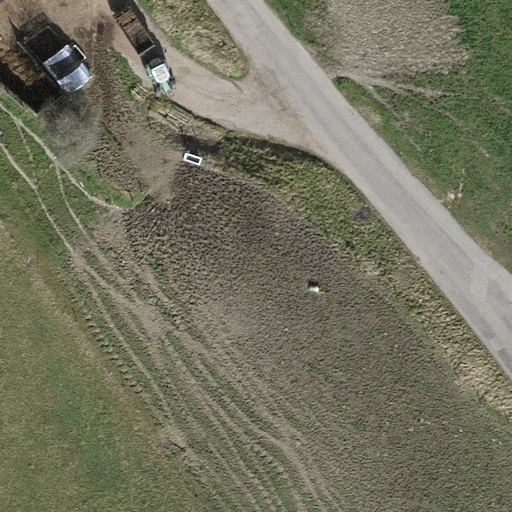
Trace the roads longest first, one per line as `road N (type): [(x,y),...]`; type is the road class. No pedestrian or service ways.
road 1 (residential): [(239,0),(404,211)]
road 2 (track): [(103,0),(163,62),(217,92),(269,106),(322,105)]
road 3 (residential): [(404,211),(511,356)]
road 4 (unclassified): [(404,211),(511,294)]
